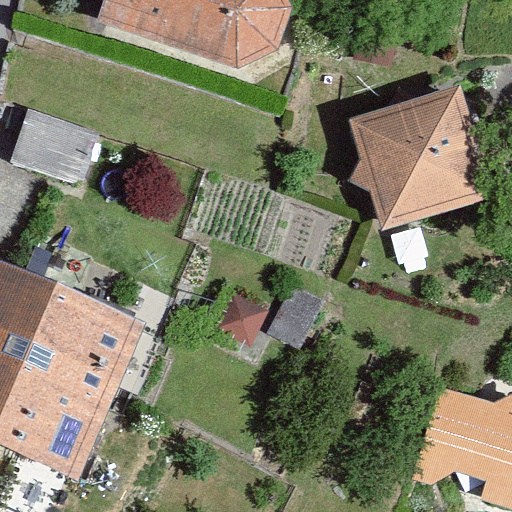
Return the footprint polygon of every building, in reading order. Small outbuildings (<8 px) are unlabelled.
[(270,0),(109,0),(95,43),(242,86),(277,70),(284,31),(270,0)] [(459,104),(348,136),(360,179),(348,199),(369,209),(382,250),(489,221),(459,104)] [(94,143),(28,122),(12,175),(78,195),(94,143)] [(139,343),(0,282),(0,477),(77,503),(139,343)] [(235,314),(216,356),(248,370),(267,328),(235,314)] [(511,511),(511,425),(444,401),(414,482),(503,511),(511,511)]
